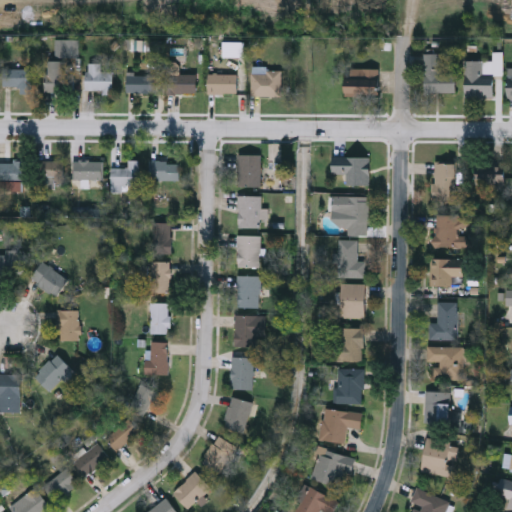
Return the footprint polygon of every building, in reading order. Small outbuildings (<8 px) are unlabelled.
[(62,56),(61,40),(78,40),(78,56),(62,56)] [(454,91),(424,91),(424,52),(441,52),(441,70),(454,70),(454,91)] [(466,96),(466,60),(493,60),(493,54),(503,54),(502,75),(493,75),(493,96),(466,96)] [(62,61),(62,73),(74,74),(73,91),(46,90),(46,60),(62,61)] [(112,90),(87,90),(87,63),(100,63),(100,72),(112,72),(112,90)] [(379,95),(346,95),(346,67),(379,68),(379,95)] [(32,68),(31,92),(20,92),(20,87),(3,86),(4,68),(32,68)] [(196,68),(196,93),(166,93),(166,68),(196,68)] [(281,68),(281,96),(251,96),(251,68),(281,68)] [(237,74),(237,92),(207,92),(207,73),(237,74)] [(157,92),(126,92),(126,74),(157,74),(157,92)] [(238,185),(238,154),(261,154),(261,185),(238,185)] [(369,156),(369,185),(347,185),(347,174),(333,174),(333,156),(369,156)] [(64,183),(38,183),(38,160),(64,160),(64,183)] [(103,160),(103,179),(73,179),(73,160),(103,160)] [(139,184),(111,184),(111,167),(128,167),(128,160),(139,160),(139,184)] [(180,160),(180,179),(150,179),(150,160),(180,160)] [(0,162),(23,162),(23,182),(0,182),(0,162)] [(456,200),(433,200),(433,162),(456,162),(456,200)] [(504,163),(504,191),(477,191),(477,163),(504,163)] [(261,195),(261,228),(238,228),(238,195),(261,195)] [(332,195),(369,195),(369,235),(346,234),(346,215),(332,215),(332,195)] [(435,214),(468,214),(468,247),(435,247),(435,214)] [(172,252),(153,252),(153,222),(172,222),(172,252)] [(238,267),(238,235),(260,235),(260,267),(238,267)] [(366,261),(366,277),(339,277),(339,240),(358,240),(358,261),(366,261)] [(26,251),(26,273),(5,273),(5,251),(26,251)] [(463,258),(463,275),(452,275),(452,288),(430,288),(430,258),(463,258)] [(69,279),(56,296),(31,278),(44,260),(69,279)] [(170,291),(150,291),(150,261),(170,261),(170,291)] [(260,275),(260,306),(238,306),(238,275),(260,275)] [(366,283),(366,316),(336,316),(336,283),(366,283)] [(457,301),(457,339),(430,339),(430,322),(438,322),(438,301),(457,301)] [(150,332),(150,302),(169,302),(169,332),(150,332)] [(80,309),(80,340),(59,340),(59,309),(80,309)] [(266,335),(256,335),(256,345),(235,345),(235,314),(266,314),(266,335)] [(364,361),(339,361),(339,328),(364,328),(364,361)] [(169,373),(149,373),(149,341),(169,341),(169,373)] [(463,378),(430,378),(430,361),(427,361),(427,345),(463,345),(463,378)] [(35,376),(56,353),(73,368),(52,391),(35,376)] [(254,356),(254,388),(232,388),(232,356),(254,356)] [(363,403),(336,402),(337,367),(364,368),(363,403)] [(0,411),(0,372),(21,372),(21,411),(0,411)] [(156,390),(144,416),(128,409),(140,383),(156,390)] [(425,423),(425,390),(451,390),(451,423),(425,423)] [(253,401),(245,432),(223,426),(231,395),(253,401)] [(346,442),(321,439),(325,407),(362,411),(361,428),(348,427),(346,442)] [(220,473),(201,460),(219,434),(238,447),(220,473)] [(421,470),(427,437),(458,442),(453,475),(421,470)] [(86,475),(74,460),(98,442),(109,456),(86,475)] [(356,458),(350,477),(340,474),(337,485),(313,477),(322,447),(356,458)] [(79,482),(54,501),(42,486),(67,467),(79,482)] [(173,491),(197,471),(211,488),(186,508),(173,491)] [(450,500),(444,511),(411,511),(414,506),(409,504),(417,486),(450,500)] [(14,511),(13,510),(36,490),(49,505),(40,511),(14,511)] [(317,509),(317,511),(302,511),(302,492),(336,492),(336,509),(317,509)] [(178,511),(146,511),(167,497),(178,511)]
